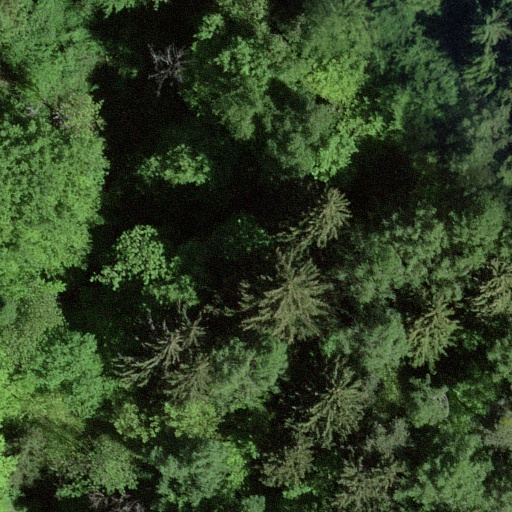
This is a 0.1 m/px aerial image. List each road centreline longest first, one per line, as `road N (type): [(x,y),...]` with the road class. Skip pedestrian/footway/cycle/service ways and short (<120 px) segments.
road 1 (track): [(0,151),(119,397),(153,511)]
road 2 (track): [(511,68),(323,0)]
